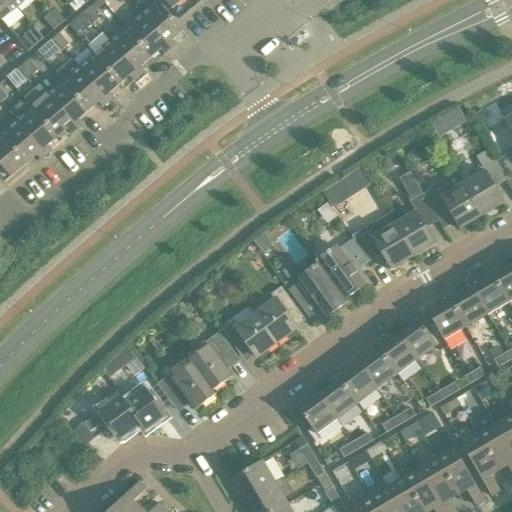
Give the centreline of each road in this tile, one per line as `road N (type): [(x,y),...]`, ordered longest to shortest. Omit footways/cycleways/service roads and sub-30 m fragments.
road 1 (residential): [(196,453),(455,261),(511,228)]
road 2 (tertiary): [(0,367),(188,195),(278,128)]
road 3 (tertiary): [(278,128),(511,1)]
road 4 (residential): [(181,66),(127,117),(110,147),(22,222),(0,227)]
road 5 (residential): [(78,511),(131,459),(196,453)]
